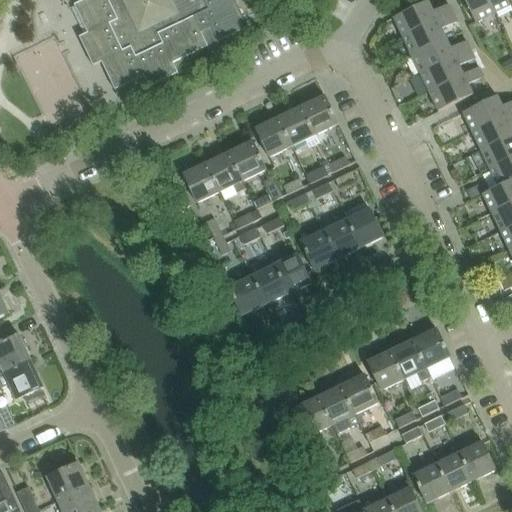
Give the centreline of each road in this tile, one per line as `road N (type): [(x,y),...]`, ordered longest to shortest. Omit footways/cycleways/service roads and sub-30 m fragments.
road 1 (residential): [(347,43),(316,67),(4,207)]
road 2 (residential): [(491,349),(347,43)]
road 3 (residential): [(93,409),(4,207)]
